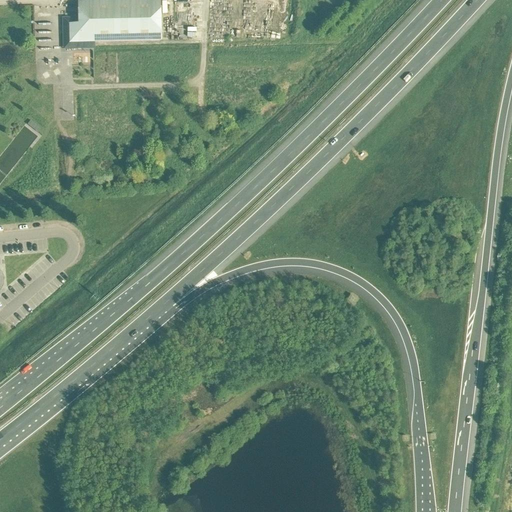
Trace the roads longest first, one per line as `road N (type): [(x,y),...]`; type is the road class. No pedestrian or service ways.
road 1 (motorway): [(441,0),(238,203),(0,407)]
road 2 (motorway): [(167,301),(273,264),(333,270),(378,299),(412,356),(425,511)]
road 3 (motorway): [(453,511),(511,74)]
road 4 (motorway): [(167,301),(477,0)]
road 5 (motorway): [(0,438),(167,301)]
